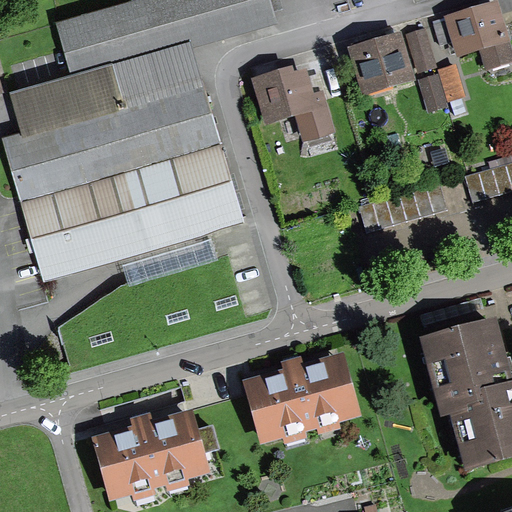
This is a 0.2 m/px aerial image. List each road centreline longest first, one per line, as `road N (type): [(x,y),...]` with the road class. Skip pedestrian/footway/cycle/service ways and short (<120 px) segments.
road 1 (residential): [(446,0),(276,46),(236,64),(222,86),(300,331)]
road 2 (residential): [(0,416),(300,331)]
road 3 (residential): [(300,331),(511,271)]
